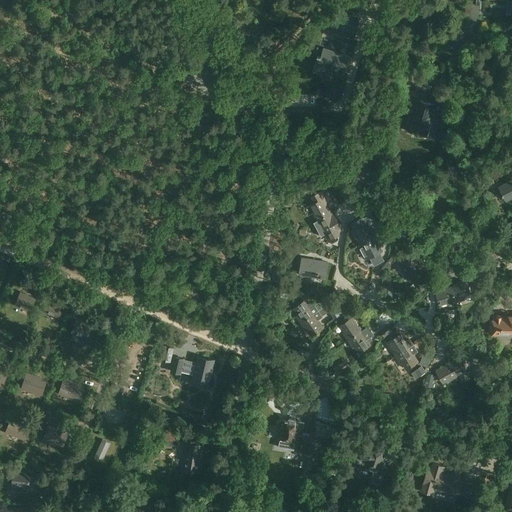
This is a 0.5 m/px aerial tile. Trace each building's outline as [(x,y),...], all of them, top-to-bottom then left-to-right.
[(338,19),(335,29),(355,35),(358,25),(338,19)] [(335,68),(335,70),(345,73),(350,55),(324,48),(322,57),(319,56),(317,63),(335,68)] [(410,109),(405,127),(409,128),(408,129),(411,130),(411,131),(413,131),(422,133),(422,135),(427,136),(430,124),(428,124),(431,114),(439,116),(442,105),(440,105),(442,99),(445,100),(449,87),(436,83),(432,96),(434,97),(433,103),(417,98),(414,110),(410,109)] [(456,99),(469,102),(471,93),(459,89),(456,99)] [(304,180),(310,191),(317,187),(312,176),(304,180)] [(511,197),(511,179),(499,186),(507,200),(511,197)] [(314,212),(318,220),(331,213),(326,203),(328,202),(322,191),(310,197),(314,203),(312,205),(315,211),(314,212)] [(365,193),(359,201),(369,209),(375,200),(365,193)] [(395,210),(392,210),(389,212),(389,215),(391,217),(395,218),(397,215),(397,212),(395,210)] [(370,212),(350,222),(353,228),(350,230),(354,238),(356,237),(360,245),(374,237),(380,234),(381,233),(370,212)] [(337,228),(339,227),(331,213),(318,220),(325,232),(323,233),(328,242),(340,235),(337,228)] [(360,245),(358,245),(365,260),(381,251),(377,243),(385,239),(384,238),(394,233),(391,228),(381,233),(380,234),(374,237),(360,245)] [(409,276),(410,275),(414,282),(425,276),(411,247),(399,253),(403,260),(401,261),(409,276)] [(432,261),(441,271),(451,262),(443,252),(432,261)] [(302,258),(300,274),(326,278),(328,262),(302,258)] [(467,279),(451,284),(456,301),(464,299),(464,297),(471,295),(467,279)] [(427,280),(418,285),(422,291),(430,287),(427,280)] [(368,285),(361,281),(358,287),(365,291),(368,285)] [(448,303),(456,301),(451,284),(435,289),(440,304),(448,302),(448,303)] [(21,291),(16,304),(16,305),(16,304),(30,310),(29,310),(30,311),(35,297),(35,298),(21,292),(22,292),(21,291)] [(58,316),(57,316),(58,317),(64,303),(63,303),(63,304),(49,298),(50,298),(49,297),(44,311),(45,310),(58,316)] [(294,308),(298,315),(297,316),(302,323),(319,311),(318,310),(323,307),(319,302),(315,305),(313,303),(309,302),(307,304),(304,301),(294,308)] [(330,311),(334,318),(339,315),(335,308),(330,311)] [(323,327),(318,320),(323,316),(319,311),(302,323),(307,329),(308,328),(313,335),(323,327)] [(511,315),(494,316),(494,320),(491,320),(491,332),(492,332),(493,335),(497,335),(498,332),(511,332),(511,315)] [(344,332),(349,339),(361,331),(352,318),(341,325),(346,332),(344,332)] [(88,333),(89,333),(89,331),(91,325),(76,320),(72,332),(87,337),(88,333)] [(379,331),(385,337),(393,329),(387,323),(379,331)] [(354,346),(355,345),(359,352),(370,345),(361,331),(349,339),(354,346)] [(392,349),(396,355),(409,347),(401,334),(386,343),(391,350),(392,349)] [(401,363),(403,362),(407,368),(418,361),(409,347),(396,355),(401,363)] [(171,362),(172,355),(162,352),(160,359),(171,362)] [(465,371),(465,370),(471,366),(465,355),(451,362),(458,375),(465,371)] [(207,387),(214,360),(199,356),(197,363),(184,359),(174,356),(171,370),(181,373),(181,371),(194,374),(192,383),(207,387)] [(437,371),(443,382),(450,378),(451,380),(458,375),(451,362),(437,371)] [(343,370),(339,365),(334,368),(337,373),(343,370)] [(423,366),(414,371),(418,377),(426,372),(423,366)] [(37,376),(27,372),(22,387),(42,394),(46,381),(37,378),(37,376)] [(434,374),(427,373),(425,384),(432,385),(434,374)] [(59,392),(70,396),(79,399),(83,387),(74,383),(75,381),(64,378),(59,392)] [(126,412),(107,405),(104,413),(123,420),(126,412)] [(11,417),(5,432),(24,439),(29,425),(11,417)] [(296,419),(289,418),(289,421),(281,419),(278,422),(278,425),(280,427),(281,428),(280,437),(281,438),(281,440),(280,439),(278,446),(294,449),(296,440),(300,441),(299,450),(308,452),(310,436),(297,434),(298,427),(295,426),(296,419)] [(43,439),(63,447),(67,434),(58,431),(59,429),(49,425),(43,439)] [(407,435),(404,442),(411,445),(414,438),(407,435)] [(103,439),(95,457),(102,461),(111,442),(103,439)] [(195,442),(186,441),(182,469),(185,469),(184,471),(193,472),(193,470),(200,471),(202,460),(200,460),(202,445),(195,444),(195,442)] [(372,447),(363,445),(359,456),(356,455),(352,466),(365,471),(366,467),(374,470),(368,486),(379,489),(387,469),(380,467),(386,450),(373,445),(372,447)] [(444,466),(434,463),(431,471),(428,470),(424,483),(423,482),(420,491),(433,495),(435,488),(458,494),(462,480),(460,479),(462,471),(449,467),(448,469),(444,467),(444,466)] [(324,478),(325,468),(316,467),(315,477),(324,478)] [(30,473),(14,471),(13,484),(14,484),(14,490),(27,491),(28,485),(29,485),(29,481),(30,482),(30,479),(29,479),(30,473)] [(297,499),(304,503),(308,494),(300,491),(297,499)] [(140,507),(142,494),(131,492),(128,505),(140,507)]
